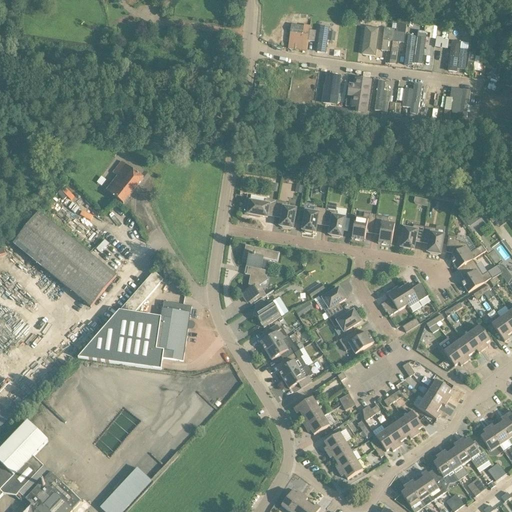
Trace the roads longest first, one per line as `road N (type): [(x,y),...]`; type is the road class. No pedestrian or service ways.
road 1 (unclassified): [(287,461),(286,438),(211,310),(219,228)]
road 2 (unclassified): [(247,50),(462,81)]
road 3 (residential): [(478,397),(398,343),(380,321),(360,292),(361,253)]
road 4 (unclassified): [(219,228),(247,50)]
road 5 (residential): [(478,397),(438,440),(396,468),(363,511)]
road 6 (residential): [(361,253),(219,228)]
